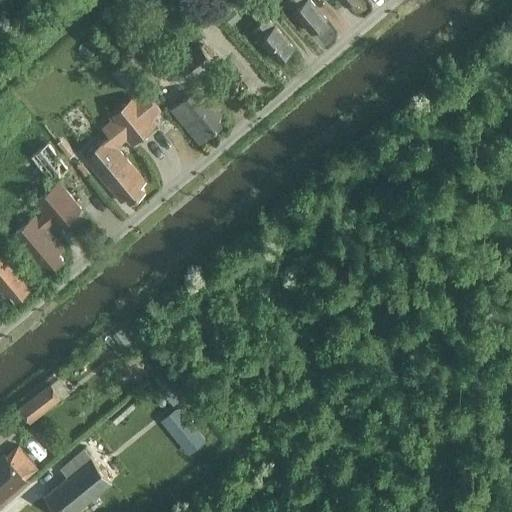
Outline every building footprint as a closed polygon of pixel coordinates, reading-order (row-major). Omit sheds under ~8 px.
[(285,0),(312,32),(327,19),(311,0),(285,0)] [(233,7),(224,14),(232,24),(241,16),(233,7)] [(279,60),(294,47),(274,25),(258,7),(251,13),(260,22),(252,29),(279,60)] [(178,63),(192,82),(215,63),(200,45),(178,63)] [(218,119),(222,115),(198,86),(176,105),(184,116),(181,119),(200,143),(222,124),(218,119)] [(110,120),(101,128),(117,146),(126,139),(131,145),(156,124),(150,118),(160,111),(144,92),(135,100),(130,94),(105,114),(110,120)] [(146,182),(108,136),(84,155),(122,201),(126,197),(131,203),(145,191),(141,185),(146,182)] [(48,142),(33,154),(53,180),(68,168),(48,142)] [(57,229),(81,209),(59,182),(34,202),(44,213),(38,219),(35,215),(10,235),(39,269),(44,265),(49,271),(63,259),(58,253),(63,249),(46,228),(52,223),(57,229)] [(26,282),(30,278),(5,249),(0,242),(0,288),(7,297),(12,294),(15,298),(29,286),(26,282)] [(31,421),(63,397),(50,381),(19,406),(31,421)] [(205,438),(177,406),(164,417),(192,449),(205,438)] [(38,468),(18,444),(6,454),(26,478),(38,468)] [(57,511),(72,511),(116,477),(109,468),(104,472),(83,447),(60,466),(68,475),(44,495),(57,511)] [(0,501),(27,479),(5,453),(0,457),(0,501)]
